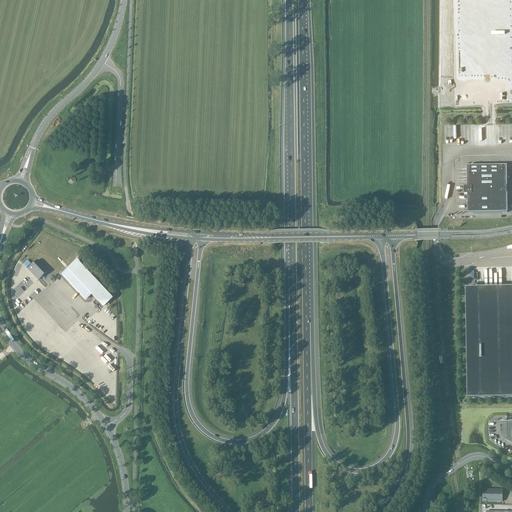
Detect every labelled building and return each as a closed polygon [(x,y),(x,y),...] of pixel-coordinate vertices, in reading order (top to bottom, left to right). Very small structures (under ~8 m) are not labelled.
[(467,166),(468,181),(487,181),(487,198),(508,198),(507,166),(467,166)] [(508,213),(508,198),(487,198),(487,181),(468,181),(468,187),(465,187),(465,195),(468,195),(468,213),(508,213)] [(28,269),(28,270),(30,273),(38,281),(38,280),(41,278),(45,274),(47,272),(37,261),(28,269)] [(105,305),(111,299),(99,286),(101,285),(79,261),(77,263),(76,262),(69,269),(75,276),(69,281),(86,299),(92,294),(103,306),(105,305)] [(511,397),(511,287),(466,288),(468,398),(511,397)] [(511,421),(501,422),(507,422),(507,440),(511,442),(511,421)] [(503,497),(503,490),(483,489),(483,502),(503,502),(503,497)]
